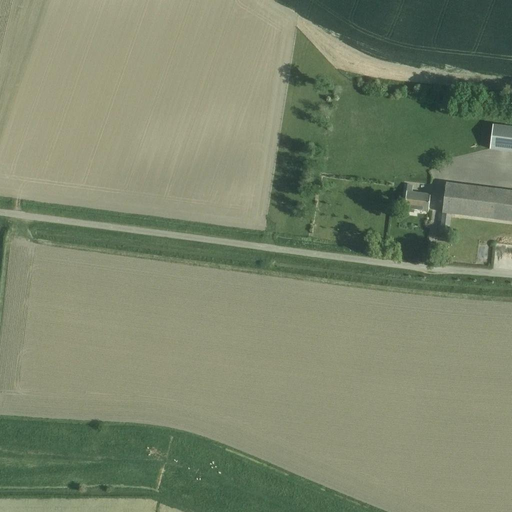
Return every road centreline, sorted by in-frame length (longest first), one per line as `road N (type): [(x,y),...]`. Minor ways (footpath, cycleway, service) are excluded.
road 1 (unclassified): [(511,272),(246,250),(0,214)]
road 2 (track): [(279,511),(155,465),(0,453)]
